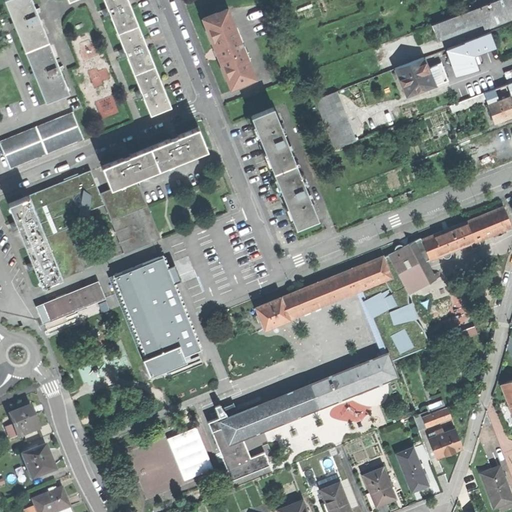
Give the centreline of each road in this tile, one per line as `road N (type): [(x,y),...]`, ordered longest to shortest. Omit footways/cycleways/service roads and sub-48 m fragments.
road 1 (residential): [(511,173),(275,268)]
road 2 (residential): [(429,511),(447,503),(468,449),(511,291)]
road 3 (residential): [(208,106),(0,190)]
road 4 (residential): [(275,268),(208,106)]
road 5 (residential): [(0,313),(153,247)]
road 6 (residential): [(34,363),(52,387),(70,451),(102,511)]
